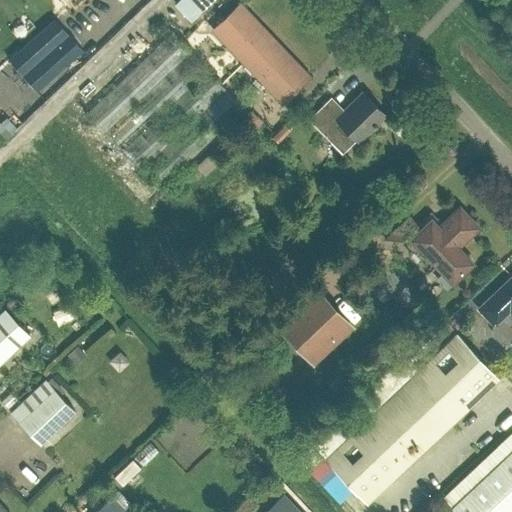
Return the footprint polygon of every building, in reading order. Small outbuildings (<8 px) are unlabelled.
[(214,29),(281,101),(306,77),(239,5),(214,29)] [(54,17),(8,58),(36,90),(82,49),(54,17)] [(309,119),(342,152),(355,139),(358,141),(384,115),(360,91),(338,114),(325,102),(309,119)] [(231,131),(195,165),(205,176),(240,141),(231,131)] [(456,245),(477,226),(459,207),(438,226),(430,218),(410,238),(451,281),(472,262),(456,245)] [(417,224),(408,215),(385,238),(402,238),(417,224)] [(511,276),(480,307),(494,322),(491,325),(492,334),(499,342),(508,343),(511,341),(511,276)] [(350,325),(315,288),(278,323),(313,360),(350,325)] [(0,360),(31,332),(6,306),(0,310),(0,360)] [(498,378),(456,332),(324,457),(366,502),(498,378)] [(75,363),(85,354),(77,344),(67,353),(75,363)] [(41,441),(76,408),(55,386),(20,419),(41,441)] [(175,433),(206,431),(205,413),(174,414),(175,433)] [(53,453),(77,429),(68,420),(44,444),(53,453)] [(511,511),(511,448),(451,505),(457,511),(511,511)] [(121,483),(139,466),(131,458),(113,475),(121,483)] [(90,511),(129,511),(124,507),(129,503),(116,488),(90,511)] [(303,511),(282,490),(258,511),(303,511)] [(0,511),(10,511),(0,500),(0,511)]
